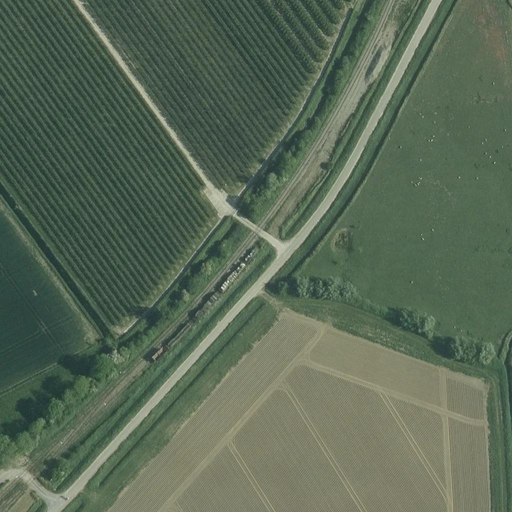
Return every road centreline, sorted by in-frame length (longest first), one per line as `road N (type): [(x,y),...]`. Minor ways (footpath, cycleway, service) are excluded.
road 1 (unclassified): [(54,511),(324,207),(436,0)]
road 2 (track): [(288,251),(229,211),(75,0)]
